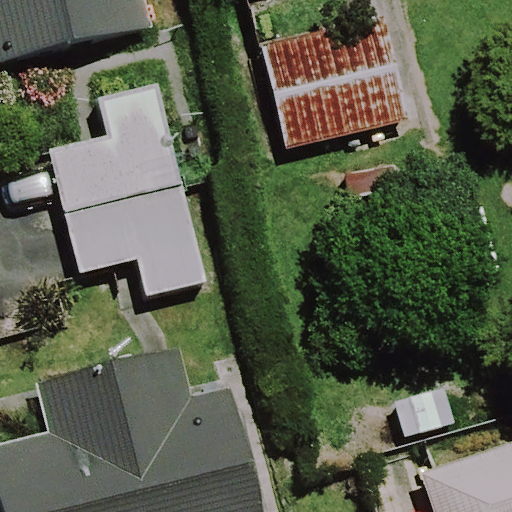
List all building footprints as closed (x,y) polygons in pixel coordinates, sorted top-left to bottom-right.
[(0,0),(0,75),(124,49),(114,0),(0,0)] [(396,131),(369,31),(249,64),(276,164),(396,131)] [(198,296),(142,99),(88,114),(99,150),(36,168),(70,289),(124,274),(135,313),(198,296)] [(489,296),(473,226),(415,239),(431,309),(489,296)] [(224,511),(193,365),(35,400),(45,446),(0,455),(0,511),(224,511)] [(511,511),(511,453),(408,490),(415,511),(511,511)]
